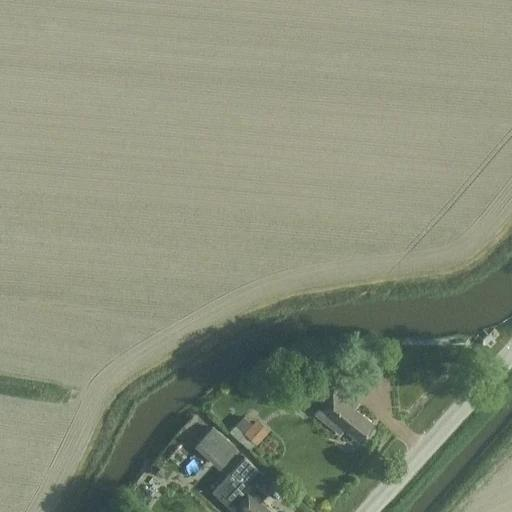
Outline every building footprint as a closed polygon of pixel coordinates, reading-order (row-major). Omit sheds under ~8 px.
[(383,374),(380,354),(339,359),(342,380),(383,374)] [(358,403),(336,386),(314,413),(340,433),(344,428),(359,441),(373,423),(354,408),(358,403)] [(243,432),(251,424),(244,417),(236,426),(243,432)] [(243,432),(255,444),(269,429),(257,418),(251,424),(243,432)] [(194,446),(219,468),(238,448),(213,425),(194,446)] [(270,511),(259,502),(266,494),(254,482),(262,473),(244,456),(212,491),(235,511),(270,511)] [(147,502),(155,493),(144,485),(137,494),(147,502)]
